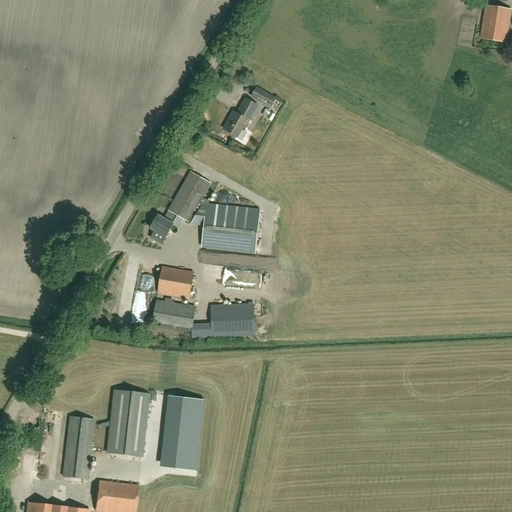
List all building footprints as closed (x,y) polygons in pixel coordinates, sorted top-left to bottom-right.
[(506,43),(511,10),(486,6),(481,39),(506,43)] [(252,97),(271,108),(276,99),(257,88),(252,97)] [(224,129),(237,137),(242,128),(245,130),(258,106),(246,99),(238,113),(234,111),(224,129)] [(176,214),(189,222),(187,224),(204,226),(203,247),(256,251),(259,209),(207,204),(209,201),(203,198),(211,184),(191,172),(164,219),(158,216),(151,228),(155,231),(151,238),(162,244),(173,224),(171,223),(176,214)] [(158,293),(190,298),(194,273),(162,267),(158,293)] [(146,284),(143,284),(140,300),(152,301),(155,278),(150,277),(150,273),(145,272),(144,280),(154,281),(153,287),(146,286),(146,284)] [(212,325),(193,326),(196,308),(157,301),(153,324),(191,331),(192,338),(212,337),(255,335),(254,304),(211,306),(212,325)] [(114,390),(107,453),(142,456),(149,394),(114,390)] [(87,480),(94,420),(70,417),(63,477),(87,480)] [(169,447),(199,451),(201,431),(172,427),(169,447)] [(95,511),(103,511),(135,511),(139,486),(99,481),(95,511)] [(88,511),(89,510),(29,503),(28,511),(88,511)]
